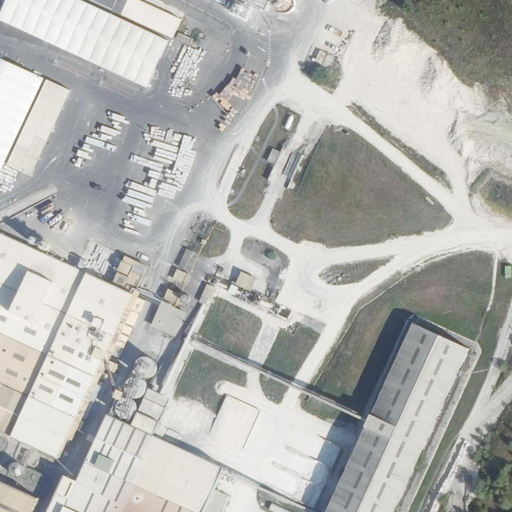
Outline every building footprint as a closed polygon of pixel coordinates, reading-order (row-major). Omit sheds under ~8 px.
[(105,33),(29,0),(0,0),(0,14),(95,56),(105,33)] [(118,0),(93,0),(115,10),(118,0)] [(173,14),(140,0),(124,0),(121,7),(166,28),(173,14)] [(242,0),(263,9),(266,0),(242,0)] [(271,0),(271,4),(273,7),(276,10),(280,12),(285,11),(288,9),(291,5),(291,1),(290,0),(271,0)] [(189,45),(192,38),(177,32),(174,39),(189,45)] [(415,56),(421,45),(416,42),(409,53),(415,56)] [(177,65),(190,71),(199,51),(187,45),(177,65)] [(327,71),(334,57),(311,45),(304,59),(327,71)] [(422,55),(417,66),(423,69),(429,59),(422,55)] [(433,78),(439,68),(434,64),(427,74),(433,78)] [(344,86),(352,73),(345,68),(336,81),(344,86)] [(349,95),(359,84),(354,79),(344,90),(349,95)] [(377,100),(366,114),(374,119),(384,105),(377,100)] [(292,133),(301,118),(291,112),(283,128),(292,133)] [(306,131),(303,136),(303,141),(303,144),(306,147),(310,151),(313,152),(318,151),(322,149),(325,145),(326,141),(326,138),(324,134),(321,130),(315,128),(311,129),(306,131)] [(274,164),(279,151),(271,149),(266,161),(274,164)] [(134,184),(151,174),(143,159),(125,170),(134,184)] [(302,160),(296,160),(292,162),(289,165),(287,170),(287,174),(289,178),(293,182),(297,183),(302,183),(308,179),(310,176),(311,170),(309,166),(306,162),(302,160)] [(144,210),(141,222),(157,225),(159,214),(144,210)] [(211,215),(200,210),(193,226),(204,231),(211,215)] [(0,511),(32,511),(48,477),(24,467),(33,447),(57,458),(65,438),(70,440),(135,295),(131,293),(140,270),(129,265),(119,288),(0,233),(0,431),(9,436),(0,456),(0,511)] [(188,251),(183,249),(175,267),(180,269),(188,251)] [(185,277),(172,271),(170,278),(182,284),(185,277)] [(233,285),(249,291),(254,278),(238,272),(233,285)] [(202,324),(216,288),(205,284),(197,303),(202,305),(199,315),(200,316),(197,322),(202,324)] [(177,294),(165,288),(160,299),(173,305),(177,294)] [(182,312),(159,302),(149,325),(171,335),(182,312)] [(386,511),(463,351),(409,326),(321,511),(386,511)] [(137,360),(134,365),(135,370),(137,372),(140,374),(143,374),(147,373),(149,371),(150,368),(150,366),(148,361),(145,359),(141,359),(137,360)] [(103,370),(112,374),(116,364),(107,360),(103,370)] [(127,395),(131,397),(135,396),(139,393),(139,390),(139,386),(137,383),(133,381),(129,381),(126,383),(124,385),(123,388),(124,391),(125,394),(127,395)] [(114,401),(118,393),(111,390),(107,398),(114,401)] [(202,511),(224,466),(155,435),(168,406),(144,394),(130,427),(106,416),(76,481),(62,475),(45,511),(202,511)] [(117,403),(115,407),(115,411),(116,415),(119,416),(123,417),(127,416),(130,412),(130,409),(130,405),(128,402),(125,401),(120,401),(117,403)]
